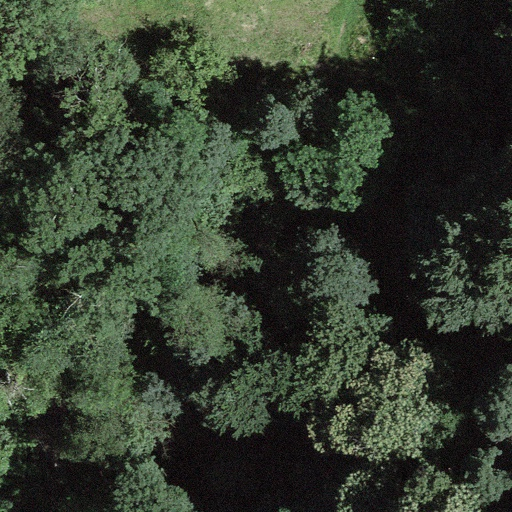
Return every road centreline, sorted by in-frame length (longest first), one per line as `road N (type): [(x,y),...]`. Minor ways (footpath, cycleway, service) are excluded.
road 1 (track): [(0,75),(214,100),(319,70)]
road 2 (track): [(319,70),(511,137)]
